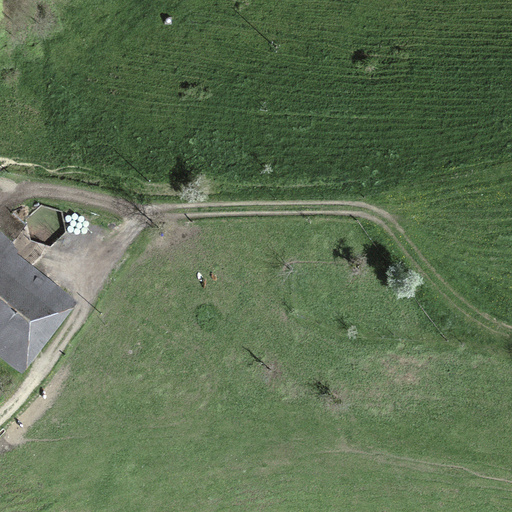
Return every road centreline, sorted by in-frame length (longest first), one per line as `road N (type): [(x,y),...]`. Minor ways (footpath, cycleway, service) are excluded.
road 1 (track): [(80,281),(25,249),(6,214),(24,186),(98,197),(125,212),(102,259)]
road 2 (track): [(80,281),(60,349),(0,415)]
